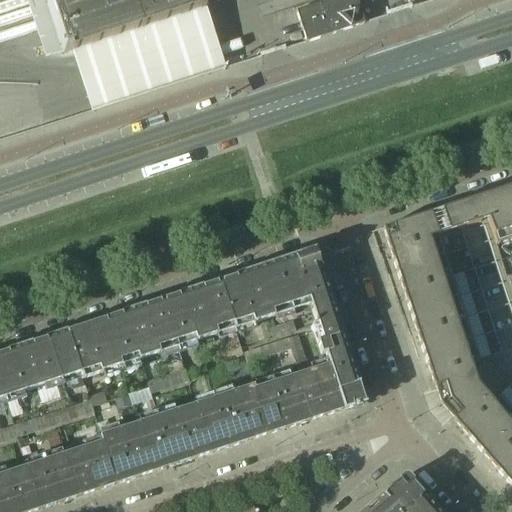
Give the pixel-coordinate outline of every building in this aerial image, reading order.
[(43,0),(62,56),(70,53),(71,54),(204,10),(200,0),(43,0)] [(363,25),(354,0),(332,0),(295,13),(305,44),(363,25)] [(204,10),(70,53),(91,113),(227,68),(204,10)] [(511,187),(501,191),(511,223),(511,187)] [(511,240),(511,223),(501,191),(479,198),(484,215),(486,221),(495,246),(511,240)] [(486,221),(484,215),(479,198),(429,214),(437,237),(465,228),(486,221)] [(437,237),(429,214),(381,230),(388,252),(437,237)] [(395,273),(443,257),(437,237),(388,252),(395,273)] [(341,335),(327,295),(313,252),(308,254),(293,259),(307,301),(309,306),(315,326),(310,327),(312,333),(316,344),(341,335)] [(402,294),(450,278),(443,257),(395,273),(402,294)] [(293,259),(274,265),(289,313),(309,306),(307,301),(293,259)] [(289,313),(274,265),(217,284),(232,331),(289,313)] [(409,314),(457,299),(450,278),(402,294),(409,314)] [(232,331),(217,284),(160,303),(175,350),(232,331)] [(415,335),(464,320),(457,299),(409,314),(415,335)] [(175,350),(160,303),(103,321),(119,369),(175,350)] [(422,356),(471,341),(464,320),(415,335),(422,356)] [(119,369),(103,321),(47,340),(60,381),(79,375),(81,381),(119,369)] [(268,329),(271,340),(294,333),(291,321),(268,329)] [(361,399),(352,370),(341,335),(316,344),(320,356),(324,355),(328,366),(343,411),(358,406),(363,404),(361,399)] [(246,365),(272,356),(275,367),(293,361),(297,375),(307,372),(296,337),(243,355),(246,365)] [(60,381),(47,340),(0,355),(0,386),(6,405),(24,399),(23,394),(60,381)] [(478,362),(471,341),(450,347),(422,356),(429,377),(457,368),(458,369),(469,366),(478,363),(478,362)] [(328,366),(290,378),(305,424),(343,411),(328,366)] [(475,386),(469,366),(458,369),(457,368),(429,377),(439,407),(475,386)] [(146,384),(149,396),(188,383),(184,372),(146,384)] [(305,424),(290,378),(253,390),(252,386),(208,401),(224,450),(305,424)] [(489,402),(475,386),(439,407),(459,430),(482,410),(481,410),(489,402)] [(474,447),(511,413),(496,396),(489,402),(481,410),(482,410),(459,430),(474,447)] [(224,450),(208,401),(156,418),(172,467),(224,450)] [(0,444),(93,414),(89,403),(0,431),(0,444)] [(488,463),(511,442),(511,413),(474,447),(488,463)] [(172,467),(156,418),(119,430),(135,479),(172,467)] [(135,479),(119,430),(99,437),(99,439),(25,463),(40,511),(135,479)] [(503,480),(511,471),(511,442),(488,463),(503,480)] [(35,511),(40,511),(25,463),(3,470),(16,511),(35,511)] [(16,511),(3,470),(0,471),(0,511),(16,511)] [(511,490),(511,471),(503,480),(511,490)] [(402,478),(400,480),(380,498),(392,511),(399,511),(420,494),(408,480),(406,478),(402,478)] [(420,494),(399,511),(435,511),(432,508),(432,504),(428,499),(424,499),(420,494)] [(392,511),(380,498),(373,504),(370,504),(365,509),(364,511),(363,511),(392,511)]
